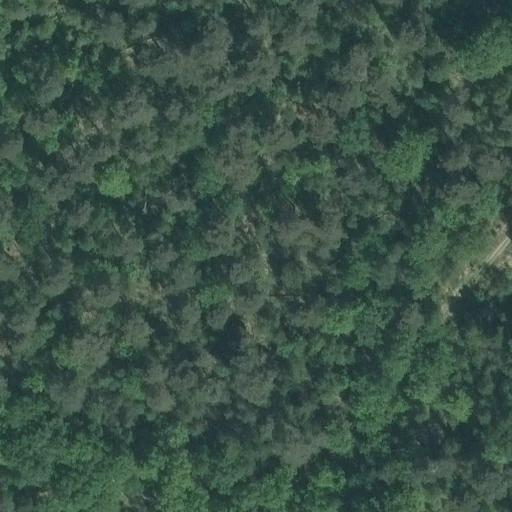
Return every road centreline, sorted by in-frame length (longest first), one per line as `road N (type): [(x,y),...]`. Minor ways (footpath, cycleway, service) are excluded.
road 1 (track): [(511,216),(272,511)]
road 2 (track): [(0,408),(195,511)]
